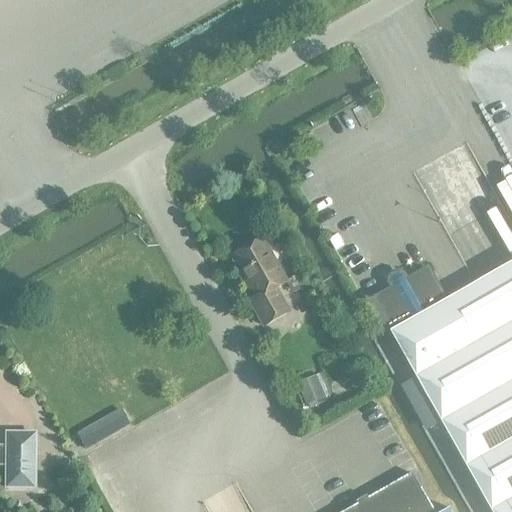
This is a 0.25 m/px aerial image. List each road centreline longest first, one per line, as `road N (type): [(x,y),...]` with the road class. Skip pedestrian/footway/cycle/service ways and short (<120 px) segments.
road 1 (unclassified): [(0,221),(399,0)]
road 2 (unknown): [(129,148),(251,387),(248,415),(222,444),(112,464)]
